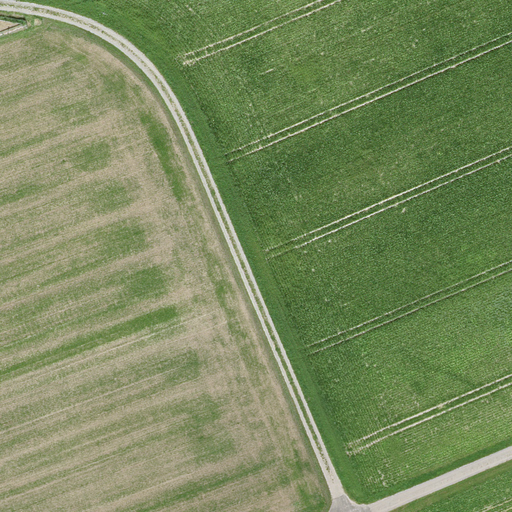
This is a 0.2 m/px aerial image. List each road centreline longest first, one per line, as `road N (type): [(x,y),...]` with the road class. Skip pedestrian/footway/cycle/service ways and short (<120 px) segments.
road 1 (track): [(346,511),(170,96),(146,63),(104,31),(0,5)]
road 2 (track): [(511,452),(372,511)]
